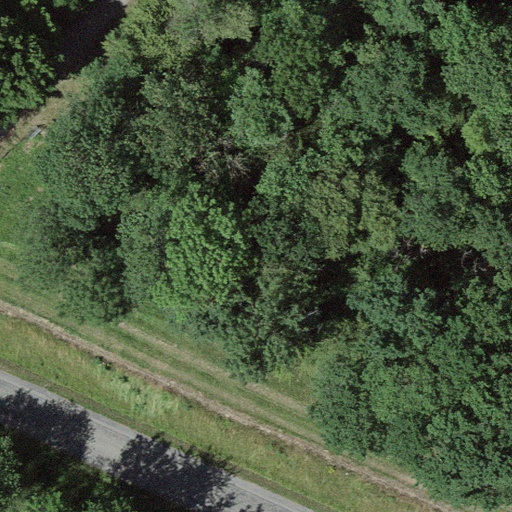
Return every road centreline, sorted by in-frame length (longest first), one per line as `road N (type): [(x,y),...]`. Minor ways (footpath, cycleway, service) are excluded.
road 1 (unclassified): [(0,395),(256,511)]
road 2 (track): [(0,129),(126,0)]
